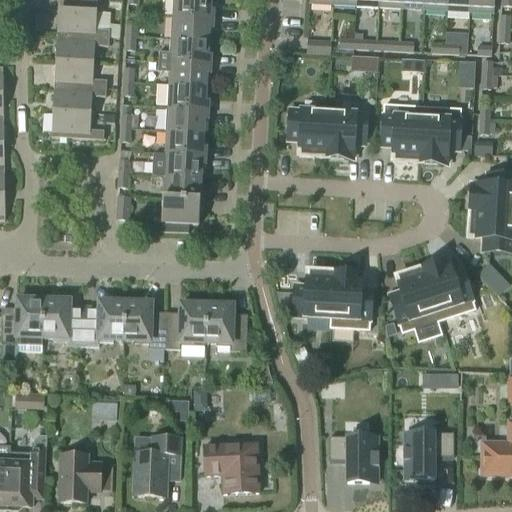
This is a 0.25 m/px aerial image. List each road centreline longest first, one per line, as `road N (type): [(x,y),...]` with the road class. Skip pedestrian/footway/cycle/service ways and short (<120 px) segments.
road 1 (residential): [(256,184),(418,193),(436,214),(424,234),(384,247),(252,242)]
road 2 (residential): [(17,257),(27,234),(29,171),(20,145),(15,0)]
road 3 (residential): [(254,261),(185,273),(42,267),(17,257)]
road 4 (residential): [(256,184),(271,0)]
